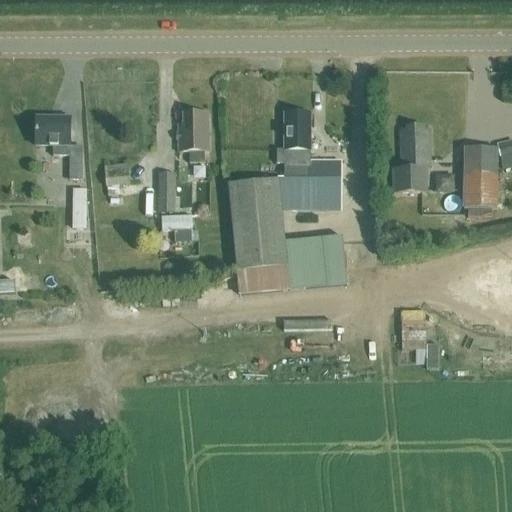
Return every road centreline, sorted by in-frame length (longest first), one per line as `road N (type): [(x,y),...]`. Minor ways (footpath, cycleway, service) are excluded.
road 1 (track): [(0,340),(304,307),(511,251)]
road 2 (unclassified): [(0,46),(511,44)]
